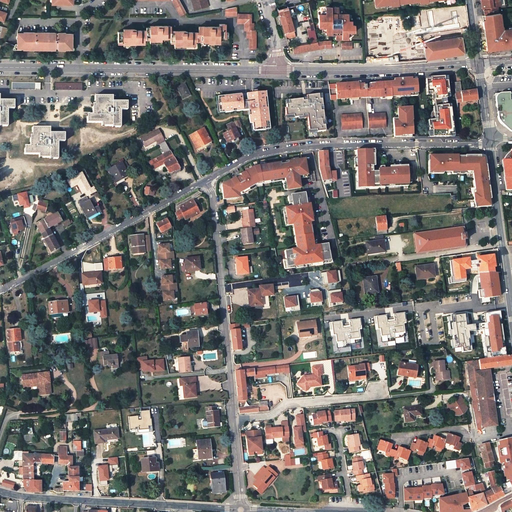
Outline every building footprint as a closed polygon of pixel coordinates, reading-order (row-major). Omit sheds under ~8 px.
[(171,0),(180,16),(186,12),(179,0),(171,0)] [(192,0),(195,10),(209,6),(207,0),(192,0)] [(480,0),(481,8),(487,7),(487,9),(483,10),(484,15),(499,12),(498,7),(496,8),(495,6),(507,4),(506,2),(504,2),(503,0),(480,0)] [(226,9),(226,15),(236,15),(236,7),(226,9)] [(338,14),(338,7),(325,7),(325,13),(319,13),(318,27),(325,27),(325,34),(335,35),(335,39),(348,39),(348,32),(354,32),(355,25),(351,25),(352,21),(348,21),(349,14),(338,14)] [(286,39),(295,36),(290,18),(288,10),(287,8),(278,11),(278,12),(276,13),(278,19),(280,19),(286,39)] [(0,9),(0,19),(5,22),(8,12),(0,9)] [(499,12),(484,15),(485,20),(483,20),(487,50),(504,48),(503,45),(508,45),(509,47),(511,46),(511,28),(508,29),(501,30),(500,25),(501,25),(499,12)] [(255,48),(256,31),(253,31),(253,24),(251,23),(251,14),(238,14),(237,23),(244,23),(244,30),(247,30),(247,38),(249,38),(249,48),(255,48)] [(311,28),(307,29),(310,43),(317,42),(312,22),(309,22),(311,28)] [(394,22),(374,23),(375,39),(395,38),(394,22)] [(185,45),(195,45),(195,41),(202,41),(208,41),(208,43),(213,43),(219,43),(219,37),(225,37),(226,32),(224,32),(225,24),(219,24),(219,27),(199,26),(199,33),(185,32),(185,31),(170,31),(170,26),(150,26),(150,27),(146,27),(146,31),(134,30),(134,29),(124,29),(124,32),(118,32),(118,43),(123,43),(135,43),(144,43),(144,39),(150,39),(150,40),(161,40),(161,38),(170,38),(170,42),(175,42),(175,45),(185,45)] [(456,38),(455,31),(449,32),(449,33),(447,33),(448,39),(456,38)] [(35,47),(58,47),(58,49),(66,49),(73,49),(73,34),(56,33),(56,32),(42,32),(42,33),(35,33),(35,32),(24,32),(24,33),(17,33),(17,44),(17,48),(21,48),(24,48),(24,49),(35,49),(35,47)] [(425,59),(464,53),(462,37),(456,38),(448,39),(441,40),(434,41),(423,43),(425,59)] [(293,54),(324,48),(331,48),(331,41),(323,41),(317,42),(310,43),(292,47),(293,54)] [(417,96),(416,81),(411,81),(411,79),(393,80),(393,82),(390,82),(390,97),(398,96),(398,95),(409,94),(409,96),(417,96)] [(390,97),(390,82),(374,83),(375,85),(369,85),(369,88),(365,88),(366,98),(369,98),(370,99),(391,98),(390,97)] [(363,83),(335,85),(336,89),(336,95),(337,100),(341,99),(341,98),(344,98),(344,99),(366,98),(365,88),(365,84),(363,84),(363,83)] [(189,95),(184,85),(178,88),(183,98),(189,95)] [(240,93),(222,95),(223,97),(216,98),(218,110),(224,109),(224,111),(232,110),(232,108),(235,107),(236,110),(247,109),(249,109),(250,114),(248,114),(249,122),(252,122),(252,127),(254,127),(254,129),(265,128),(264,126),(266,125),(266,120),(268,120),(267,106),(264,106),(263,96),(265,96),(265,90),(256,91),(256,92),(251,92),(250,92),(245,92),(246,99),(241,100),(240,93)] [(455,93),(456,103),(477,100),(476,90),(461,92),(455,93)] [(511,94),(511,92),(494,94),(497,116),(498,116),(497,95),(511,94)] [(455,93),(445,94),(447,106),(446,106),(447,122),(442,122),(443,132),(456,130),(456,129),(459,129),(456,103),(455,93)] [(318,99),(318,94),(305,95),(306,100),(303,100),(303,98),(288,100),(288,104),(286,104),(286,109),(285,109),(286,116),(290,116),(290,118),(302,117),(302,116),(307,115),(307,116),(308,129),(316,128),(316,131),(324,130),(324,124),(321,124),(321,120),(323,120),(322,110),(320,110),(319,106),(322,106),(321,98),(318,99)] [(511,94),(497,95),(498,116),(497,116),(498,120),(500,122),(501,124),(503,124),(503,126),(504,126),(508,127),(511,126),(511,94)] [(113,96),(94,96),(94,101),(97,101),(97,104),(95,104),(95,107),(92,107),(92,114),(90,114),(89,117),(87,117),(86,123),(101,123),(101,124),(104,125),(104,126),(112,126),(112,125),(116,125),(115,127),(120,128),(121,110),(124,110),(124,108),(127,108),(127,102),(113,101),(113,96)] [(0,100),(0,123),(2,124),(2,126),(7,126),(8,109),(11,109),(11,106),(14,106),(14,100),(0,100)] [(410,108),(397,109),(397,119),(397,121),(392,121),(393,136),(400,136),(405,135),(412,135),(411,121),(409,121),(409,116),(411,116),(410,108)] [(385,128),(384,114),(367,115),(368,129),(385,128)] [(342,130),(362,129),(361,115),(341,116),(342,130)] [(233,140),(239,137),(235,129),(241,125),(239,120),(233,123),(232,122),(227,124),(230,130),(223,134),(227,142),(231,140),(232,142),(234,141),(233,140)] [(24,154),(38,155),(38,156),(42,156),(42,158),(50,158),(50,156),(53,156),(53,159),(57,159),(58,142),(61,142),(62,139),(64,139),(64,133),(50,133),(50,128),(32,127),(32,133),(35,133),(35,135),(33,135),(33,139),(30,139),(30,146),(27,146),(27,149),(24,149),(24,154)] [(210,142),(203,129),(189,136),(198,152),(204,148),(202,146),(210,142)] [(145,147),(162,137),(158,130),(141,139),(145,147)] [(179,169),(179,168),(165,142),(160,145),(164,154),(149,162),(153,169),(163,164),(169,173),(173,171),(174,170),(175,171),(179,169)] [(511,149),(511,150),(511,151),(510,151),(508,153),(506,155),(505,157),(504,158),(503,159),(503,160),(502,160),(506,190),(511,190),(511,149)] [(372,150),(357,150),(357,158),(357,168),(357,181),(359,181),(359,185),(360,185),(360,188),(372,187),(372,184),(389,184),(390,186),(408,186),(408,183),(411,183),(409,165),(399,166),(399,167),(396,167),(396,166),(390,166),(390,169),(378,169),(378,171),(372,172),(372,166),(374,166),(375,162),(374,162),(374,159),(375,159),(375,154),(372,154),(372,150)] [(319,165),(324,185),(332,183),(332,182),(336,181),(335,172),(332,172),(332,167),(331,167),(330,161),(327,161),(327,151),(314,152),(317,160),(318,160),(319,165)] [(476,203),(477,208),(489,207),(488,199),(490,199),(489,187),(487,187),(486,182),(487,182),(487,181),(488,180),(486,165),(484,166),(483,159),(480,158),(480,155),(464,155),(464,156),(453,156),(448,157),(448,155),(429,156),(429,161),(428,161),(428,172),(465,171),(472,171),(473,174),(475,194),(473,194),(474,203),(476,203)] [(280,162),(259,166),(262,182),(262,181),(265,181),(284,177),(286,190),(300,188),(299,179),(299,176),(306,175),(309,174),(307,158),(287,161),(288,163),(281,164),(280,162)] [(129,169),(125,162),(109,170),(115,182),(116,181),(119,180),(127,175),(125,171),(129,169)] [(262,182),(259,166),(253,167),(240,174),(240,176),(236,178),(235,177),(222,185),(223,200),(237,199),(236,195),(249,188),(256,184),(256,183),(262,182)] [(156,189),(149,187),(147,195),(153,196),(154,191),(156,191),(156,189)] [(236,195),(237,199),(239,198),(239,197),(250,190),(249,188),(236,195)] [(28,192),(13,195),(14,201),(19,200),(20,206),(24,205),(25,209),(31,207),(28,192)] [(316,262),(330,260),(327,243),(316,245),(313,246),(312,241),(310,225),(314,225),(313,218),(310,218),(308,208),(310,208),(309,203),(306,204),(304,192),(290,195),(290,196),(291,203),(292,206),(284,207),(285,212),(286,211),(288,221),(286,221),(287,225),(295,224),(295,227),(298,248),(296,248),(290,249),(290,250),(284,251),(286,267),(302,264),(302,265),(316,263),(316,262)] [(86,197),(78,201),(87,218),(98,212),(95,207),(93,209),(86,197)] [(38,201),(35,200),(30,215),(33,216),(36,208),(38,201)] [(45,211),(47,204),(38,201),(36,208),(45,211)] [(199,212),(192,201),(179,208),(180,211),(175,213),(178,219),(183,217),(185,220),(199,212)] [(255,227),(252,210),(242,211),(243,219),(244,224),(242,224),(243,229),(250,228),(255,227)] [(61,221),(57,213),(36,224),(41,234),(49,230),(48,228),(61,221)] [(10,224),(13,232),(17,231),(23,229),(22,225),(20,221),(22,220),(21,217),(10,220),(12,224),(10,224)] [(377,231),(386,230),(384,217),(375,218),(376,225),(376,228),(377,231)] [(170,227),(166,219),(156,224),(161,232),(170,227)] [(460,228),(456,228),(456,227),(454,227),(455,228),(448,229),(448,228),(447,228),(447,229),(440,230),(440,229),(439,230),(433,231),(433,230),(432,231),(426,232),(425,231),(424,232),(414,234),(416,253),(427,252),(427,253),(429,253),(428,252),(434,251),(434,252),(436,252),(436,251),(441,250),(441,251),(443,251),(443,250),(449,249),(449,250),(451,250),(451,249),(457,248),(457,249),(459,248),(458,248),(462,247),(461,240),(465,240),(464,234),(460,234),(460,228)] [(243,245),(252,243),(251,235),(259,234),(258,229),(251,230),(250,228),(243,229),(241,229),(243,245)] [(51,252),(59,248),(49,230),(41,234),(51,252)] [(142,236),(131,237),(132,253),(143,252),(151,251),(150,241),(149,238),(149,236),(142,236)] [(375,242),(365,243),(367,254),(384,252),(383,241),(382,236),(375,237),(375,242)] [(168,244),(158,245),(158,249),(159,253),(159,257),(173,256),(173,252),(169,252),(168,244)] [(105,270),(121,269),(120,257),(116,258),(115,256),(112,256),(112,258),(104,259),(105,270)] [(173,256),(159,257),(160,261),(159,261),(159,265),(160,269),(170,268),(170,260),(174,260),(173,256)] [(200,270),(198,257),(184,258),(186,272),(200,270)] [(248,273),(246,257),(236,258),(237,267),(238,267),(239,274),(248,273)] [(464,259),(453,261),(455,273),(466,271),(465,267),(467,267),(466,262),(464,262),(464,259)] [(434,277),(432,265),(415,267),(416,279),(434,277)] [(487,298),(502,297),(500,272),(481,274),(483,289),(486,289),(487,298)] [(95,273),(83,275),(84,285),(101,283),(101,282),(103,282),(102,274),(100,274),(95,274),(95,273)] [(171,275),(161,276),(161,280),(162,284),(162,288),(177,287),(176,283),(172,283),(171,275)] [(363,278),(365,294),(376,293),(375,284),(376,284),(375,277),(363,278)] [(272,286),(259,287),(260,289),(248,291),(249,307),(254,306),(262,305),(262,308),(267,308),(268,307),(268,306),(268,305),(268,296),(273,295),(272,286)] [(177,287),(162,288),(163,292),(162,292),(163,296),(163,300),(173,300),(173,292),(177,291),(177,287)] [(67,312),(66,301),(49,303),(50,314),(67,312)] [(207,303),(194,304),(190,305),(191,309),(195,308),(195,311),(195,315),(207,314),(206,309),(208,309),(207,303)] [(503,310),(499,310),(483,313),(488,357),(508,356),(503,310)] [(390,317),(389,313),(374,316),(379,348),(397,346),(396,338),(405,337),(405,334),(407,333),(406,324),(408,323),(406,311),(393,313),(393,317),(390,317)] [(469,325),(468,312),(448,315),(453,349),(461,348),(462,353),(475,351),(472,332),(478,331),(478,325),(469,325)] [(344,325),(343,321),(330,323),(331,336),(336,336),(337,350),(351,348),(351,344),(361,343),(360,340),(362,339),(361,330),(363,330),(361,318),(349,320),(349,324),(344,325)] [(314,321),(296,323),(298,333),(309,332),(310,336),(316,335),(314,321)] [(233,351),(241,350),(238,324),(230,325),(233,351)] [(20,341),(19,329),(7,330),(9,352),(14,352),(14,351),(16,350),(16,348),(17,348),(17,344),(14,344),(13,342),(20,341)] [(198,347),(197,331),(186,332),(186,336),(179,336),(180,342),(182,342),(187,342),(188,346),(188,348),(198,347)] [(14,352),(22,351),(21,343),(20,343),(20,341),(13,342),(14,344),(17,344),(17,348),(16,348),(16,350),(14,351),(14,352)] [(108,351),(97,353),(99,366),(107,365),(107,366),(112,366),(113,367),(118,366),(117,355),(108,356),(108,351)] [(467,371),(468,381),(474,380),(473,373),(480,372),(480,370),(484,370),(484,369),(511,364),(511,359),(511,355),(508,356),(469,362),(466,362),(467,366),(467,371)] [(154,365),(153,357),(141,359),(142,367),(154,365)] [(189,357),(178,358),(179,373),(189,372),(188,366),(189,366),(189,357)] [(444,371),(443,361),(432,362),(433,369),(436,369),(436,374),(435,374),(436,380),(447,379),(446,374),(448,374),(448,370),(444,371)] [(358,364),(359,366),(348,367),(349,377),(355,377),(355,380),(360,379),(359,376),(365,375),(364,371),(369,370),(368,363),(358,364)] [(415,377),(417,365),(399,363),(397,375),(415,377)] [(246,400),(244,377),(285,372),(284,365),(235,371),(238,401),(246,400)] [(313,375),(303,376),(299,381),(303,384),(300,387),(305,391),(310,386),(311,386),(320,385),(319,375),(322,374),(320,366),(312,367),(313,375)] [(482,425),(482,427),(497,425),(496,419),(493,396),(492,392),(489,369),(484,370),(480,370),(480,372),(484,372),(488,371),(490,393),(489,394),(489,396),(489,399),(491,400),(494,423),(482,425)] [(472,407),(476,429),(482,428),(482,427),(482,425),(494,423),(491,400),(489,399),(489,396),(489,394),(490,393),(488,371),(484,372),(480,372),(473,373),(474,380),(468,381),(470,391),(471,399),(472,407)] [(51,393),(48,372),(22,375),(24,387),(37,386),(38,394),(51,393)] [(195,377),(179,378),(180,386),(183,386),(184,398),(195,397),(195,392),(194,392),(194,389),(195,389),(194,385),(196,384),(195,377)] [(451,409),(454,415),(458,413),(459,415),(464,411),(463,410),(467,408),(460,397),(447,404),(447,407),(449,411),(451,409)] [(267,401),(258,402),(259,406),(258,406),(258,405),(239,408),(239,413),(269,411),(269,408),(267,408),(267,401)] [(216,406),(205,407),(207,428),(219,427),(218,410),(216,410),(216,406)] [(421,414),(420,406),(403,408),(405,422),(414,421),(413,416),(421,414)] [(345,420),(354,419),(353,409),(334,411),(335,420),(340,420),(345,420)] [(138,416),(129,417),(130,429),(136,429),(135,427),(139,427),(140,429),(149,429),(148,426),(152,426),(152,419),(150,419),(149,410),(141,411),(142,420),(138,420),(138,416)] [(317,422),(324,421),(324,422),(329,421),(328,412),(323,412),(316,412),(316,414),(311,415),(312,424),(317,423),(317,422)] [(71,420),(77,420),(77,413),(65,415),(65,416),(65,422),(71,422),(71,420)] [(293,438),(294,444),(302,443),(300,432),(305,431),(305,430),(303,415),(295,416),(297,428),(293,428),(294,438),(293,438)] [(289,437),(288,427),(265,429),(266,439),(273,438),(273,437),(282,436),(282,438),(289,437)] [(118,438),(117,429),(94,431),(95,444),(105,443),(104,440),(118,438)] [(246,432),(248,452),(253,451),(257,451),(261,451),(259,430),(246,432)] [(318,446),(327,445),(325,436),(322,437),(321,433),(313,434),(313,438),(316,438),(318,446)] [(444,443),(454,446),(452,449),(458,451),(460,444),(460,443),(457,442),(459,438),(447,433),(445,440),(444,443)] [(357,435),(347,436),(348,442),(349,447),(347,447),(348,452),(357,451),(356,443),(358,442),(357,435)] [(445,440),(434,436),(432,440),(428,439),(427,443),(426,446),(432,448),(433,445),(442,449),(444,443),(445,440)] [(210,452),(208,440),(197,441),(198,459),(214,458),(213,452),(210,452)] [(427,443),(418,440),(416,444),(412,443),(411,446),(410,449),(414,451),(414,449),(424,452),(426,446),(427,443)] [(377,450),(386,453),(385,455),(391,457),(393,450),(390,449),(392,445),(389,444),(380,441),(377,450)] [(481,456),(483,463),(484,463),(485,468),(493,467),(492,461),(493,461),(489,443),(480,445),(479,445),(481,456)] [(78,482),(77,467),(72,467),(71,457),(66,456),(66,447),(58,447),(58,456),(58,464),(67,465),(68,475),(66,475),(66,479),(68,479),(68,482),(62,482),(62,487),(59,487),(60,488),(53,488),(53,490),(54,492),(57,493),(63,493),(63,491),(81,491),(81,482),(78,482)] [(397,457),(406,460),(409,451),(400,448),(399,447),(397,452),(393,450),(391,457),(396,459),(397,457)] [(33,476),(33,463),(40,463),(53,464),(53,456),(28,454),(22,454),(22,467),(23,474),(23,487),(24,488),(26,492),(41,492),(41,490),(41,480),(33,480),(33,476)] [(290,454),(284,455),(285,466),(300,464),(300,458),(291,459),(290,454)] [(332,468),(330,459),(327,459),(326,454),(317,456),(318,461),(321,461),(322,469),(332,468)] [(155,463),(155,458),(141,459),(142,472),(158,471),(158,463),(155,463)] [(362,470),(360,458),(351,460),(352,464),(351,464),(352,475),(361,474),(360,470),(362,470)] [(462,467),(463,471),(472,469),(470,458),(445,462),(447,470),(462,467)] [(501,466),(499,460),(493,461),(494,467),(495,467),(504,484),(511,479),(511,472),(508,465),(501,466)] [(263,466),(256,475),(259,478),(257,479),(253,484),(258,488),(259,487),(262,487),(263,487),(266,484),(268,485),(270,481),(269,480),(270,478),(272,480),(277,474),(268,466),(265,469),(263,466)] [(489,502),(503,495),(500,489),(502,488),(501,485),(497,487),(493,471),(486,473),(488,478),(491,490),(485,492),(481,484),(474,486),(472,475),(461,477),(465,493),(471,491),(480,490),(481,494),(485,505),(489,502)] [(385,499),(396,498),(395,473),(384,474),(385,499)] [(224,492),(222,474),(211,475),(213,493),(224,492)] [(372,489),(371,481),(369,481),(368,474),(355,476),(356,481),(360,480),(361,485),(358,486),(359,491),(362,491),(372,489)] [(474,486),(481,484),(480,479),(479,474),(472,475),(474,486)] [(337,489),(336,482),(331,483),(330,475),(317,477),(318,481),(321,481),(322,490),(331,488),(332,490),(337,489)] [(511,479),(504,484),(501,485),(502,488),(500,489),(503,495),(511,490),(511,479)] [(268,485),(266,484),(263,487),(262,487),(259,487),(258,488),(257,490),(261,493),(268,485)] [(419,504),(431,504),(431,511),(453,511),(453,505),(461,503),(468,502),(469,509),(462,509),(462,510),(462,511),(470,511),(476,509),(473,496),(471,491),(465,493),(438,499),(419,499),(419,504)] [(485,505),(481,494),(473,496),(476,509),(485,505)] [(511,499),(501,505),(501,506),(500,507),(501,511),(506,510),(511,506),(511,499)] [(462,510),(462,509),(461,503),(453,505),(453,511),(458,511),(462,511),(462,510)]
